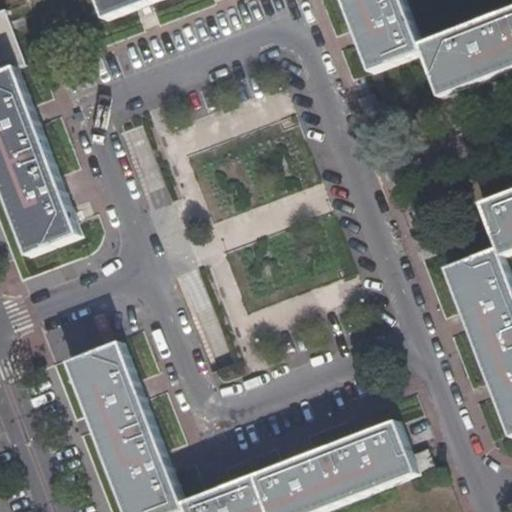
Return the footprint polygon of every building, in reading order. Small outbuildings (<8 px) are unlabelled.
[(447,98),(511,72),(511,13),(427,46),(408,0),(102,0),(111,21),(164,0),(348,0),(377,73),(429,53),(447,98)] [(21,71),(28,67),(8,12),(0,15),(0,169),(33,257),(84,237),(21,71)] [(454,272),(511,423),(511,274),(506,259),(511,256),(511,198),(487,208),(503,252),(454,272)] [(326,511),(421,476),(415,457),(402,425),(190,507),(127,346),(76,367),(133,511),(326,511)] [(438,470),(432,451),(415,457),(421,476),(438,470)]
